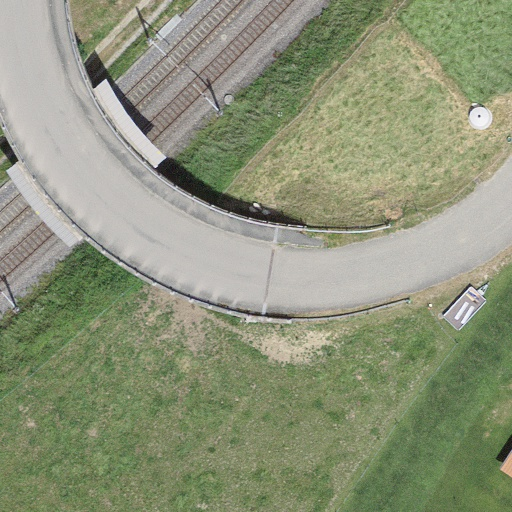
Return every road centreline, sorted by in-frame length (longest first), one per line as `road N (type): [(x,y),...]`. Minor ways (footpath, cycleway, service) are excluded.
road 1 (unclassified): [(12,0),(25,71),(68,159),(142,228),(201,258),(269,279),(344,278),(428,255),(511,204)]
road 2 (track): [(0,159),(169,0)]
